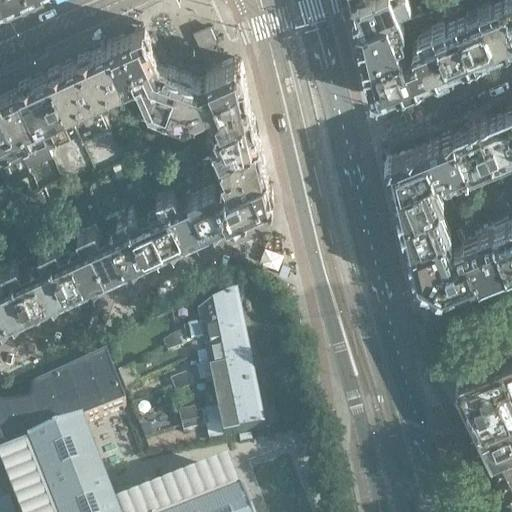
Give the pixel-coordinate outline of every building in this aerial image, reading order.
[(394,9),(410,2),(409,0),(351,0),(350,1),(356,25),(394,9)] [(511,38),(511,19),(504,0),(489,0),(490,0),(479,5),(496,45),(511,38)] [(496,45),(479,5),(468,9),(466,4),(454,9),(473,55),(496,45)] [(406,58),(400,44),(397,38),(404,35),(394,9),(356,25),(361,50),(366,71),(371,91),(378,94),(397,86),(414,80),(405,58),(406,58)] [(473,55),(454,9),(442,14),(444,19),(433,24),(434,28),(449,65),(473,55)] [(133,60),(154,51),(150,40),(149,40),(143,28),(144,27),(142,24),(108,39),(126,81),(138,75),(139,75),(133,60)] [(209,26),(194,33),(201,47),(205,55),(216,51),(212,42),(216,40),(209,26)] [(449,65),(434,28),(419,34),(420,37),(413,40),(412,43),(417,54),(406,58),(405,58),(414,80),(423,76),(423,75),(449,65)] [(126,81),(108,39),(77,53),(96,94),(126,81)] [(167,108),(180,68),(158,60),(154,51),(133,60),(139,75),(138,75),(150,103),(167,108)] [(113,130),(96,94),(77,53),(49,67),(83,143),(113,130)] [(251,103),(244,73),(243,73),(241,61),(241,60),(241,59),(234,56),(232,57),(233,58),(222,63),(221,62),(206,69),(207,71),(219,98),(208,103),(212,110),(216,108),(220,117),(251,103)] [(78,133),(48,67),(18,81),(36,120),(48,146),(78,133)] [(219,98),(207,71),(199,75),(180,68),(167,108),(184,114),(208,103),(219,98)] [(36,120),(18,81),(0,88),(0,100),(24,152),(26,158),(41,151),(28,123),(36,120)] [(24,152),(0,100),(0,141),(8,159),(24,152)] [(259,136),(251,103),(220,117),(187,133),(185,162),(197,156),(213,149),(219,146),(221,151),(259,136)] [(511,150),(511,127),(504,107),(478,118),(496,162),(508,157),(506,153),(511,150)] [(496,162),(478,118),(452,128),(468,167),(469,169),(484,163),(485,166),(496,162)] [(468,167),(452,128),(425,139),(436,168),(440,167),(444,177),(468,167)] [(266,168),(262,149),(261,149),(261,146),(260,140),(258,137),(259,137),(259,136),(221,151),(228,167),(223,169),(229,181),(230,184),(266,168)] [(436,168),(425,139),(386,155),(393,185),(429,171),(436,168)] [(165,159),(159,146),(146,152),(152,164),(165,159)] [(203,168),(197,156),(185,162),(178,166),(183,178),(203,168)] [(271,191),(272,190),(271,190),(266,168),(230,184),(229,181),(221,185),(216,188),(228,215),(268,196),(269,197),(269,195),(271,191)] [(115,187),(107,170),(92,177),(100,194),(115,187)] [(454,193),(444,177),(429,171),(393,185),(400,214),(454,193)] [(69,188),(64,177),(43,186),(49,199),(69,190),(69,188)] [(228,215),(216,188),(221,185),(218,177),(217,177),(188,190),(190,193),(205,226),(228,215)] [(95,193),(88,179),(69,188),(69,190),(75,202),(95,193)] [(190,193),(180,198),(174,185),(164,189),(185,235),(205,226),(190,193)] [(484,206),(509,195),(505,186),(480,196),(484,206)] [(185,235),(164,189),(156,193),(155,191),(143,196),(151,211),(166,244),(185,235)] [(465,220),(460,206),(454,193),(400,214),(407,244),(443,229),(465,220)] [(166,244),(151,211),(140,216),(134,203),(125,207),(146,253),(166,244)] [(146,253),(125,207),(115,211),(121,225),(111,229),(126,262),(146,253)] [(511,260),(511,215),(491,224),(507,263),(511,260)] [(87,280),(66,234),(58,218),(38,227),(46,243),(67,289),(87,280)] [(126,262),(111,229),(101,234),(95,221),(85,225),(107,271),(126,262)] [(507,263),(491,224),(476,230),(478,234),(465,239),(478,274),(507,263)] [(107,271),(85,225),(66,234),(87,280),(107,271)] [(454,256),(451,249),(443,229),(407,244),(414,275),(428,282),(440,260),(442,261),(454,256)] [(280,261),(287,236),(271,232),(265,257),(280,261)] [(478,274),(465,239),(453,243),(451,249),(454,256),(442,261),(440,260),(428,282),(442,289),(478,274)] [(67,289),(46,243),(36,247),(43,262),(33,266),(48,298),(67,289)] [(48,298),(33,266),(23,271),(16,257),(7,261),(28,307),(48,298)] [(28,307),(7,261),(0,264),(0,271),(4,280),(0,281),(0,298),(8,316),(28,307)] [(0,320),(8,316),(0,298),(0,320)] [(243,326),(237,299),(201,316),(203,327),(186,330),(188,337),(205,334),(243,326)] [(247,347),(243,326),(205,334),(188,337),(189,345),(206,341),(209,355),(247,347)] [(166,347),(180,340),(177,335),(163,342),(166,347)] [(169,353),(183,346),(180,340),(166,347),(169,353)] [(511,346),(501,351),(510,373),(511,376),(511,346)] [(252,368),(247,347),(209,355),(212,369),(194,372),(196,379),(214,376),(252,368)] [(510,373),(501,351),(453,371),(463,392),(502,376),(510,373)] [(244,511),(229,473),(130,511),(112,511),(83,436),(67,442),(64,435),(125,411),(126,411),(111,373),(106,361),(0,409),(0,459),(42,443),(45,451),(0,468),(0,476),(10,501),(14,511),(244,511)] [(256,389),(252,368),(214,376),(196,379),(198,387),(216,383),(219,397),(256,389)] [(175,388),(190,381),(187,374),(172,381),(175,388)] [(511,400),(504,381),(502,376),(463,392),(492,449),(511,439),(511,400)] [(178,395),(193,388),(190,381),(175,388),(178,395)] [(261,410),(256,389),(219,397),(222,411),(204,414),(206,422),(223,418),(261,410)] [(206,422),(200,423),(183,427),(185,434),(225,425),(228,439),(252,434),(251,433),(265,430),(261,410),(223,418),(206,422)] [(200,423),(199,416),(182,420),(183,427),(200,423)] [(174,430),(156,433),(158,443),(176,439),(174,430)] [(511,439),(492,449),(511,490),(511,439)]
